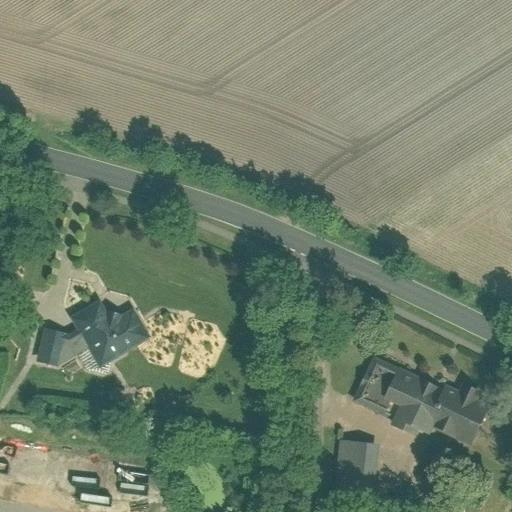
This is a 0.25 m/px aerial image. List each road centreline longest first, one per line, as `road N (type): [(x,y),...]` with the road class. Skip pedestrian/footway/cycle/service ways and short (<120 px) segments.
road 1 (tertiary): [(0,147),(162,190),(319,248)]
road 2 (unclassified): [(319,248),(313,511)]
road 3 (tertiary): [(319,248),(511,342)]
